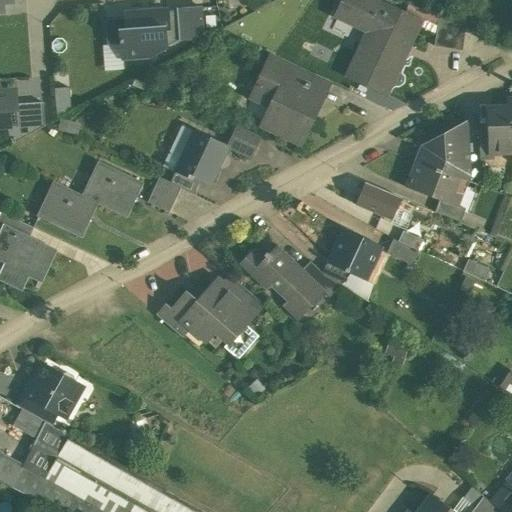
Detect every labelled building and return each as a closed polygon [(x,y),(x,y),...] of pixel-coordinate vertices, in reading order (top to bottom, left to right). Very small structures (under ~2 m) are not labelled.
[(376,32),(369,46),(363,43),(347,77),(383,94),(398,62),(400,63),(417,27),(402,20),(404,15),(388,8),(386,12),(365,3),(366,0),(343,0),(338,13),(376,32)] [(202,9),(179,11),(182,39),(204,37),(202,9)] [(179,11),(104,16),(106,47),(123,46),(123,60),(150,58),(182,39),(179,11)] [(465,31),(438,18),(434,47),(462,51),(465,31)] [(316,75),(272,55),(267,66),(310,87),(311,87),(316,75)] [(310,87),(267,66),(256,89),(275,99),(262,126),(300,143),(311,120),(308,118),(321,91),(311,87),(310,87)] [(0,128),(9,128),(10,128),(9,111),(17,111),(17,105),(16,91),(1,92),(0,80),(0,79),(0,128)] [(42,103),(17,105),(17,111),(9,111),(10,128),(9,128),(9,136),(13,144),(45,127),(42,103)] [(511,145),(510,107),(494,108),(494,110),(489,110),(490,129),(491,154),(494,154),(511,152),(511,145)] [(465,124),(422,147),(416,162),(466,181),(466,180),(468,176),(465,124)] [(259,137),(238,127),(228,147),(229,147),(250,157),(259,137)] [(490,129),(478,130),(480,161),(494,160),(494,154),(491,154),(490,129)] [(228,147),(195,131),(175,172),(191,180),(193,177),(200,181),(206,184),(214,168),(218,169),(229,147),(228,147)] [(143,183),(98,162),(82,195),(53,182),(36,217),(82,238),(98,205),(127,218),(143,183)] [(416,162),(415,162),(406,188),(439,200),(456,207),(457,206),(466,181),(416,162)] [(191,180),(175,172),(170,183),(181,188),(193,194),(200,181),(193,177),(191,180)] [(170,183),(159,178),(147,203),(169,213),(181,188),(170,183)] [(392,221),(401,198),(365,183),(356,206),(392,221)] [(457,206),(456,207),(439,200),(435,212),(460,223),(465,209),(457,206)] [(34,228),(0,212),(0,227),(3,229),(4,227),(29,239),(34,228)] [(29,239),(4,227),(3,229),(0,236),(0,259),(7,263),(0,277),(0,278),(20,288),(27,274),(40,280),(54,251),(29,239)] [(381,246),(344,229),(329,262),(329,263),(350,274),(365,280),(381,246)] [(403,231),(398,242),(418,251),(423,241),(403,231)] [(398,242),(393,239),(386,254),(411,266),(418,251),(398,242)] [(325,292),(277,246),(265,258),(250,274),(266,290),(275,281),(291,297),(279,310),(294,324),(299,319),(297,318),(308,307),(309,308),(325,292)] [(255,248),(239,264),(250,274),(265,258),(255,248)] [(350,274),(329,263),(329,262),(328,262),(321,272),(324,275),(341,286),(350,274)] [(254,298),(229,276),(222,285),(247,307),(254,298)] [(204,294),(197,288),(190,296),(187,293),(172,310),(170,312),(189,328),(205,342),(215,331),(229,343),(255,314),(247,307),(222,285),(216,280),(204,294)] [(166,305),(156,315),(181,337),(189,328),(170,312),(172,310),(166,305)] [(62,374),(43,363),(24,397),(57,416),(65,420),(76,399),(68,394),(75,381),(73,376),(67,373),(62,374)] [(511,373),(509,372),(505,378),(499,387),(511,395),(511,373)] [(505,378),(497,373),(491,382),(499,387),(505,378)] [(57,416),(24,397),(19,407),(22,409),(52,426),(57,416)] [(203,511),(52,426),(22,409),(13,424),(36,438),(22,467),(0,455),(0,482),(59,511),(203,511)] [(511,511),(511,486),(508,483),(490,503),(500,511),(511,511)] [(471,487),(453,511),(454,511),(473,511),(484,498),(471,487)] [(432,495),(419,511),(454,511),(453,511),(432,495)] [(500,511),(490,503),(484,498),(473,511),(500,511)]
